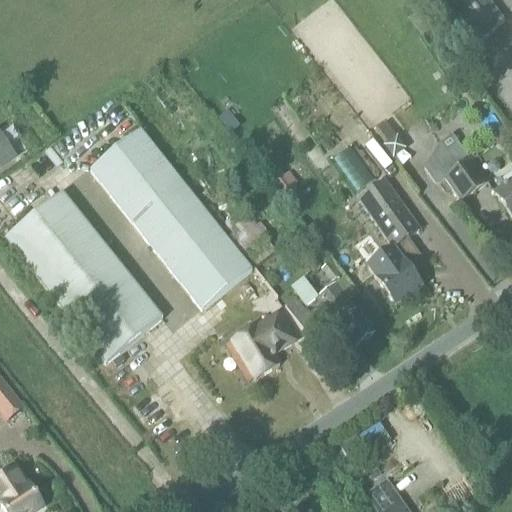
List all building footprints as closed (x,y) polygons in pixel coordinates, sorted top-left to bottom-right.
[(487,0),(450,0),(446,4),(476,44),(504,22),(487,0)] [(504,127),(497,132),(502,139),(509,135),(504,127)] [(249,273),(138,133),(88,173),(199,312),(249,273)] [(459,173),(445,182),(460,203),(486,185),(452,137),(439,146),(459,173)] [(0,166),(13,158),(0,138),(0,166)] [(293,188),(285,178),(281,173),(268,183),(283,203),(296,193),(293,188)] [(511,218),(511,182),(492,196),(510,220),(511,218)] [(384,184),(358,203),(376,228),(393,250),(407,241),(419,232),(402,210),(384,184)] [(60,195),(3,241),(103,367),(160,321),(60,195)] [(234,244),(254,271),(276,254),(265,240),(269,237),(260,225),(256,228),(244,211),(225,225),(238,242),(234,244)] [(394,251),(368,270),(396,309),(410,298),(422,290),(418,285),(412,277),(425,267),(407,241),(393,250),(394,251)] [(344,280),(326,294),(316,303),(324,311),(323,312),(337,329),(333,332),(342,343),(346,340),(353,349),(354,348),(356,350),(376,334),(356,310),(364,304),(344,280)] [(272,356),(293,343),(275,315),(223,347),(231,360),(237,357),(253,382),(277,367),(272,359),(273,358),(272,356)] [(311,337),(318,346),(316,348),(320,352),(322,350),(327,346),(316,333),(311,337)] [(355,437),(339,447),(347,459),(363,449),(355,437)] [(26,489),(19,477),(9,483),(6,479),(0,482),(0,510),(1,510),(2,511),(41,511),(43,511),(28,488),(26,489)] [(407,511),(387,482),(365,497),(375,511),(407,511)]
